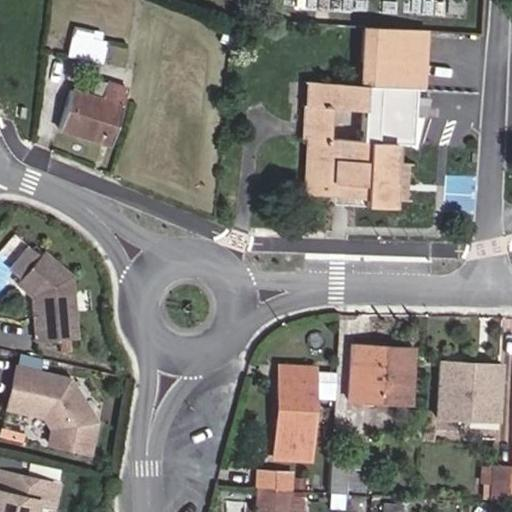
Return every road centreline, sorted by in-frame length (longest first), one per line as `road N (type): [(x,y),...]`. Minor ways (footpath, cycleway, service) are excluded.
road 1 (residential): [(509,0),(492,286)]
road 2 (residential): [(492,286),(323,287)]
